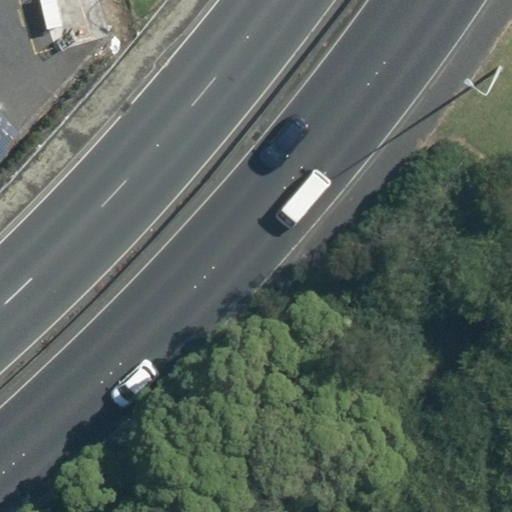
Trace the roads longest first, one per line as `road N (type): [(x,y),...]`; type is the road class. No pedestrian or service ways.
road 1 (primary): [(424,0),(229,244),(75,398),(0,460)]
road 2 (primary): [(0,302),(72,237),(274,0)]
